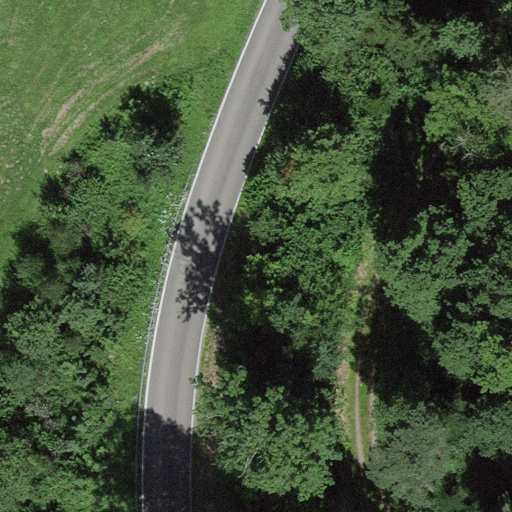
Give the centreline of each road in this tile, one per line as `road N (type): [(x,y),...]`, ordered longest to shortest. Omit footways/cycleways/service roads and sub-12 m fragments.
road 1 (tertiary): [(172,511),(168,426),(209,222),(298,0)]
road 2 (track): [(511,56),(409,251),(416,466),(429,511)]
